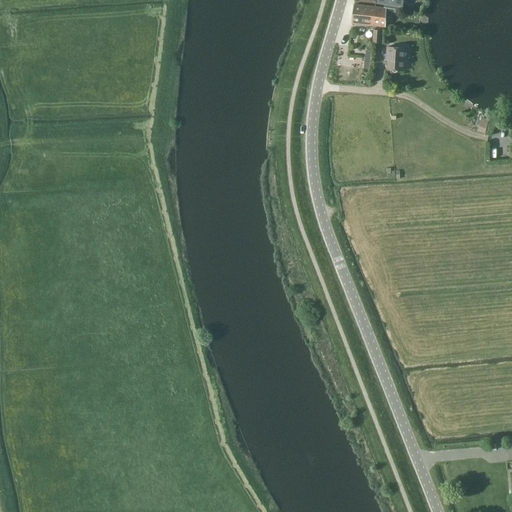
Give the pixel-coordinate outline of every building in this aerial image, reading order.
[(378,0),(378,2),(386,4),(386,8),(384,8),(386,9),(401,11),(402,0),(378,0)] [(384,8),(376,7),(354,5),(351,24),(386,27),(386,9),(384,8)] [(372,43),(380,43),(381,31),(373,30),(372,43)] [(387,47),(386,56),(388,56),(387,70),(404,71),(405,57),(404,57),(404,48),(387,47)] [(488,120),(481,117),(477,131),(484,133),(488,120)]
